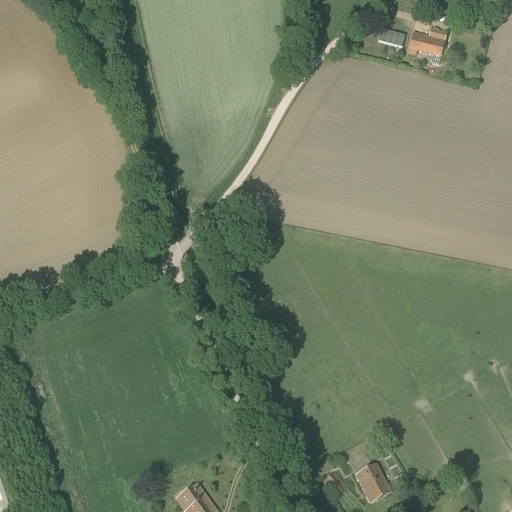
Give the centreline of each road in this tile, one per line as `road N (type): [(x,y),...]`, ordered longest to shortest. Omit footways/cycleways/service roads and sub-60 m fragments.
road 1 (track): [(289,511),(171,262)]
road 2 (track): [(171,262),(248,169),(286,99)]
road 3 (unclassified): [(0,321),(171,262)]
road 4 (track): [(286,99),(386,0)]
